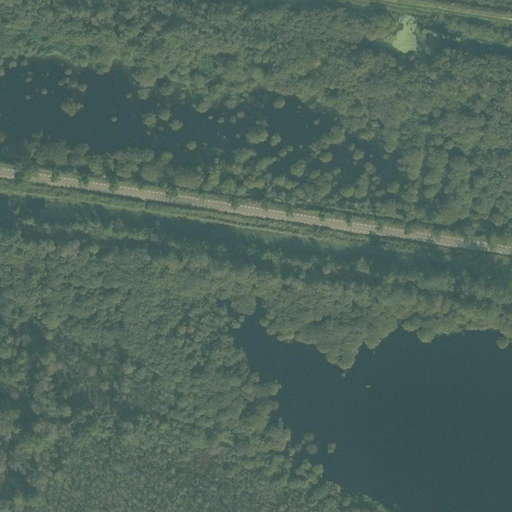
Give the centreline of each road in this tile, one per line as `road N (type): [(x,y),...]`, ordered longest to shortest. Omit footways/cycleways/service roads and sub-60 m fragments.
road 1 (tertiary): [(511,251),(0,172)]
road 2 (track): [(391,0),(511,18)]
